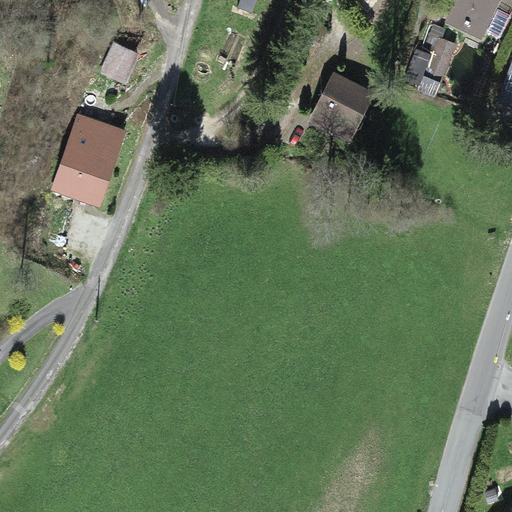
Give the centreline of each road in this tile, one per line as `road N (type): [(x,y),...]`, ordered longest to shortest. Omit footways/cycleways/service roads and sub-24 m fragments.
road 1 (residential): [(192,0),(91,299),(0,442)]
road 2 (secondary): [(446,511),(483,381)]
